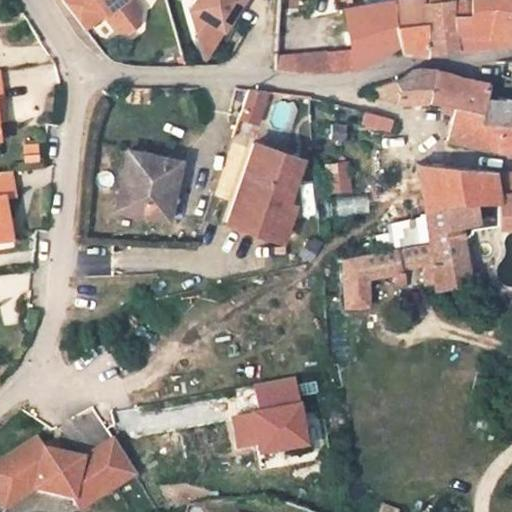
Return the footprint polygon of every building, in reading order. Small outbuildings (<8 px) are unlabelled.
[(61,0),(84,30),(103,14),(117,31),(127,32),(138,23),(139,12),(129,0),(61,0)] [(195,0),(188,12),(199,45),(216,43),(240,0),(195,0)] [(412,0),(392,2),(395,30),(398,47),(400,53),(426,55),(486,47),(489,8),(470,8),(469,0),(412,0)] [(511,35),(511,0),(469,0),(470,8),(489,8),(486,47),(511,43),(511,35)] [(392,2),(345,11),(352,52),(354,70),(398,47),(395,30),(392,2)] [(199,45),(205,60),(216,43),(199,45)] [(352,52),(295,55),(293,72),(316,74),(354,70),(352,52)] [(295,55),(274,57),(274,71),(293,72),(295,55)] [(511,199),(510,199),(510,192),(496,190),(493,171),(492,169),(416,163),(419,186),(423,211),(450,203),(456,202),(499,203),(497,229),(511,229),(511,123),(477,123),(483,97),(487,83),(417,68),(413,69),(409,71),(398,78),(393,80),(370,87),(369,97),(397,103),(400,89),(429,87),(425,101),(441,104),(452,106),(451,111),(445,139),(492,150),(511,148),(511,199)] [(429,87),(400,89),(397,103),(425,101),(429,87)] [(263,96),(246,91),(237,118),(254,124),(263,96)] [(511,101),(483,97),(477,123),(511,123),(511,101)] [(270,124),(289,130),(297,106),(278,100),(270,124)] [(390,120),(368,114),(365,122),(388,128),(390,120)] [(329,140),(345,141),(346,125),(331,124),(329,140)] [(22,143),(22,164),(39,164),(39,143),(22,143)] [(225,223),(261,236),(271,205),(276,207),(279,200),(293,158),(252,144),(225,223)] [(178,161),(128,150),(116,207),(161,217),(169,182),(173,183),(178,161)] [(330,193),(351,192),(349,161),(328,163),(330,193)] [(511,172),(493,171),(496,190),(510,192),(510,199),(511,199),(511,172)] [(12,196),(8,172),(0,172),(0,242),(9,241),(7,231),(5,221),(1,198),(12,196)] [(279,242),(292,205),(279,200),(276,207),(271,205),(261,236),(279,242)] [(423,211),(424,215),(427,244),(431,269),(433,282),(434,288),(473,280),(472,274),(467,274),(462,239),(456,202),(450,203),(423,211)] [(456,202),(462,239),(466,238),(472,233),(472,231),(497,229),(499,203),(456,202)] [(422,218),(410,220),(412,238),(424,235),(422,218)] [(410,220),(387,225),(390,243),(412,238),(410,220)] [(431,269),(427,244),(343,260),(345,306),(366,305),(365,278),(393,272),(403,270),(420,266),(421,270),(431,269)] [(431,269),(421,270),(422,284),(433,282),(431,269)] [(403,270),(393,272),(395,285),(406,283),(403,270)] [(295,377),(256,385),(261,411),(234,417),(240,447),(258,444),(260,454),(309,444),(295,377)] [(34,438),(0,460),(0,501),(4,507),(34,488),(72,499),(79,510),(135,474),(112,439),(81,459),(41,449),(34,438)]
